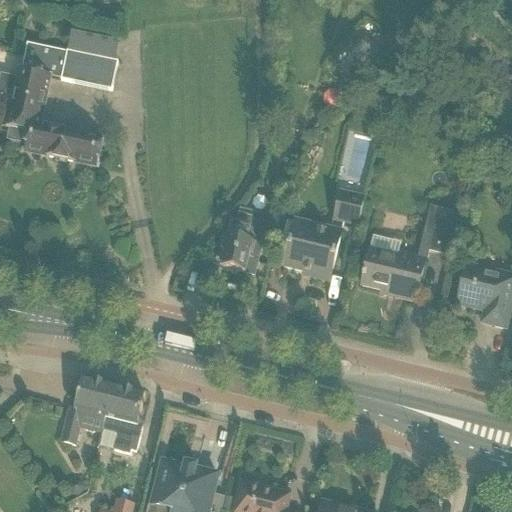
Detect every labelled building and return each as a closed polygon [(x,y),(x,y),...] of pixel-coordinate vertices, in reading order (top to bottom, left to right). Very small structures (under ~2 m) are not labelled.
[(20,72),(8,129),(9,129),(29,133),(30,133),(32,124),(39,126),(49,79),(61,81),(61,82),(112,92),(118,64),(71,54),(67,53),(67,54),(40,48),(27,45),(21,72),(20,72)] [(29,133),(25,153),(97,168),(103,143),(70,136),(71,131),(56,128),(55,133),(39,129),(39,126),(32,124),(30,133),(29,133)] [(294,224),(284,268),(310,274),(309,278),(329,283),(341,235),(344,223),(358,226),(364,201),(339,195),(333,220),(330,232),(294,224)] [(425,229),(417,261),(425,263),(427,252),(453,258),(463,215),(438,209),(432,231),(425,229)] [(239,215),(236,227),(235,227),(233,234),(231,234),(230,239),(224,237),(219,259),(225,260),(223,270),(254,277),(267,224),(252,220),(253,219),(239,215)] [(399,260),(368,253),(362,278),(364,279),(362,287),(382,292),(381,296),(415,304),(425,263),(417,261),(399,257),(399,260)] [(511,278),(467,268),(458,307),(485,313),(482,325),(506,330),(511,304),(511,278)] [(103,432),(114,389),(83,381),(75,412),(69,410),(61,444),(75,447),(79,431),(81,426),(82,426),(84,432),(97,435),(102,432),(103,432)] [(145,396),(114,389),(103,432),(118,436),(114,452),(130,456),(131,452),(137,453),(143,428),(137,427),(145,396)] [(150,511),(221,511),(225,499),(213,496),(218,478),(196,473),(197,469),(185,466),(184,472),(181,472),(179,467),(170,465),(166,468),(162,467),(152,507),(150,511)] [(70,485),(69,491),(71,496),(77,498),(83,495),(84,488),(81,483),(76,481),(70,485)] [(240,484),(233,511),(287,511),(291,496),(240,484)] [(114,511),(132,511),(134,507),(117,503),(114,511)]
